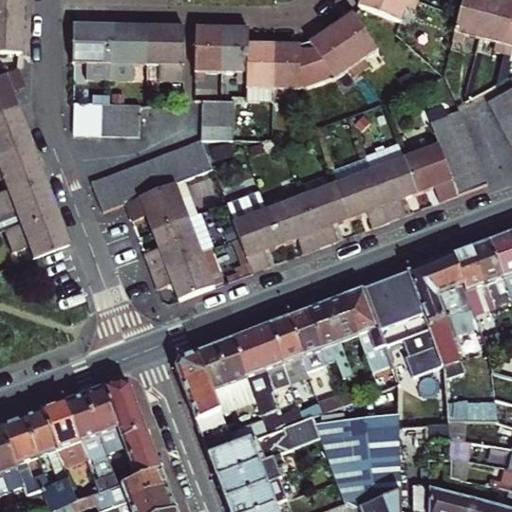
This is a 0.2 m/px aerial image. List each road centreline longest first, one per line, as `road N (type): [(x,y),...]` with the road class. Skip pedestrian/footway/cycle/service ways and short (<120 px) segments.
road 1 (tertiary): [(142,351),(511,212)]
road 2 (residential): [(48,7),(49,130),(129,356)]
road 3 (residential): [(48,7),(282,14),(317,0)]
road 4 (residential): [(203,511),(142,351)]
road 5 (tertiary): [(0,405),(129,356)]
